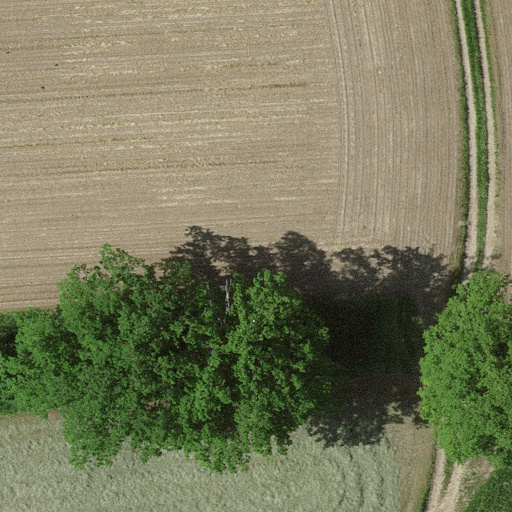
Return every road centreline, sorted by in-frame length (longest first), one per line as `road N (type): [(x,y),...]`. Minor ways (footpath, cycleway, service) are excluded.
road 1 (track): [(455,458),(456,371),(481,196),(461,0)]
road 2 (track): [(511,418),(455,458),(434,511)]
